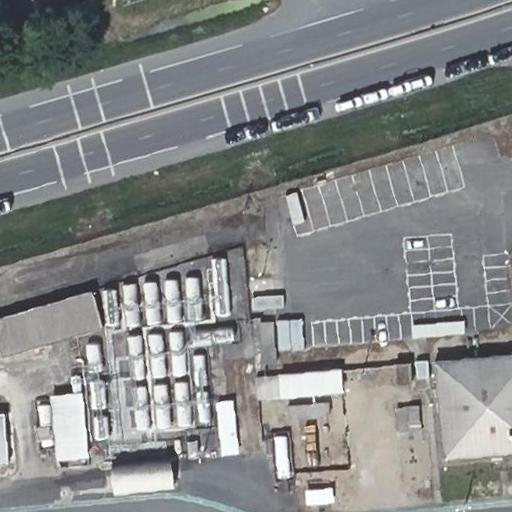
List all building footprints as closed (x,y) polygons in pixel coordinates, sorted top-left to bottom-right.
[(100,329),(86,293),(0,323),(0,347),(7,365),(100,329)] [(444,443),(511,434),(511,351),(437,358),(444,443)] [(417,379),(416,360),(397,361),(398,380),(417,379)] [(302,372),(304,400),(361,394),(358,366),(302,372)] [(274,402),(304,400),(302,372),(272,374),(274,402)] [(61,465),(93,461),(87,398),(56,401),(61,465)] [(0,472),(18,470),(14,420),(0,421),(0,472)] [(511,455),(511,434),(444,443),(445,461),(511,455)] [(179,460),(118,461),(118,488),(179,487),(179,460)]
